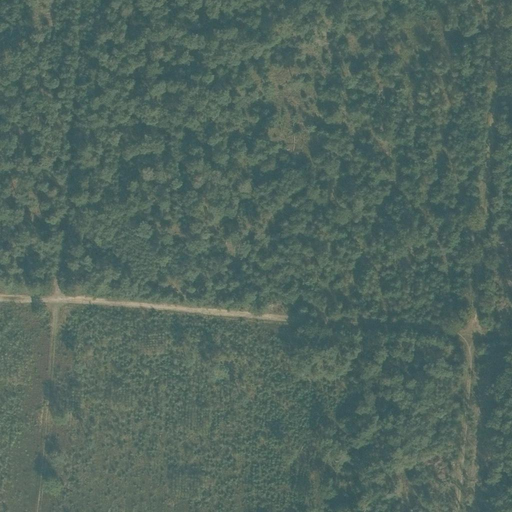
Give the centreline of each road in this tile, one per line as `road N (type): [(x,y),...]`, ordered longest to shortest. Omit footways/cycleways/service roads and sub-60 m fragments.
road 1 (track): [(465,343),(56,299)]
road 2 (track): [(501,0),(465,343)]
road 3 (track): [(56,299),(81,0)]
road 4 (track): [(36,511),(56,299)]
road 5 (track): [(465,343),(454,511)]
